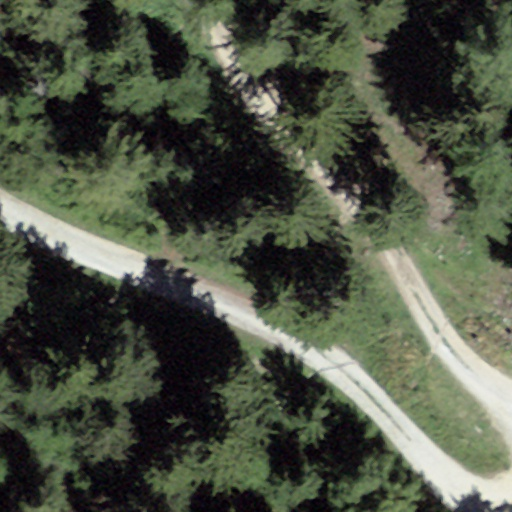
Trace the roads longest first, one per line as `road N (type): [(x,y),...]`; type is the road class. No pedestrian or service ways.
road 1 (unclassified): [(0,205),(291,338),(351,381),(472,498),(511,504)]
road 2 (unclassified): [(511,412),(452,349),(387,238),(279,118),(202,0)]
